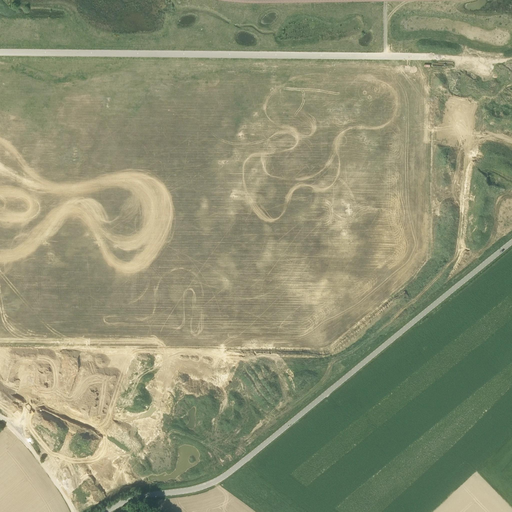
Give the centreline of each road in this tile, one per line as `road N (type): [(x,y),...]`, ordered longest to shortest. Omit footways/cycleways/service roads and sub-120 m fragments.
road 1 (tertiary): [(105,511),(135,496),(202,487),(227,474),(511,241)]
road 2 (unclassified): [(425,56),(0,51)]
road 3 (residential): [(73,511),(0,417)]
